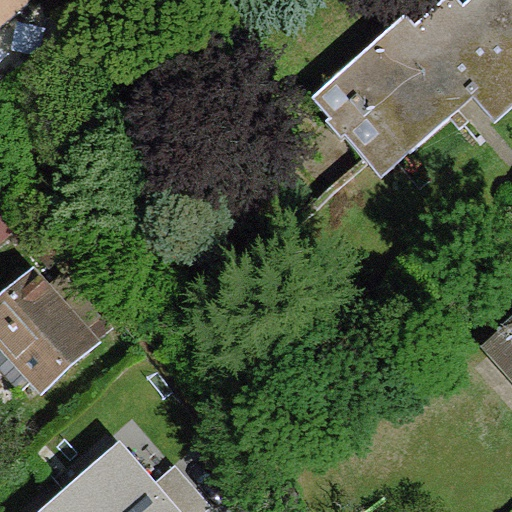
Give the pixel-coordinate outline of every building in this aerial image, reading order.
[(0,0),(0,24),(27,0),(0,0)] [(406,23),(336,86),(403,161),(473,98),(495,124),(511,109),(511,3),(509,0),(480,0),(465,13),(453,0),(450,0),(414,32),(406,23)] [(92,347),(36,285),(0,317),(0,339),(44,388),(92,347)] [(511,336),(500,347),(511,360),(511,336)] [(177,511),(116,442),(34,511),(177,511)] [(188,461),(166,477),(190,511),(212,511),(220,507),(188,461)]
